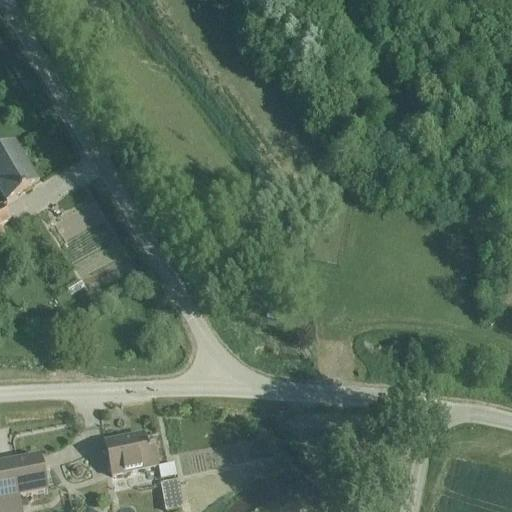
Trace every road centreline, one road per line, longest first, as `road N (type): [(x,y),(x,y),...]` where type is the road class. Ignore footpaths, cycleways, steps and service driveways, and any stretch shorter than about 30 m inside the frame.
road 1 (unclassified): [(218,388),(192,318),(1,0)]
road 2 (unclassified): [(0,396),(218,388)]
road 3 (unclassified): [(424,422),(388,401),(218,388)]
